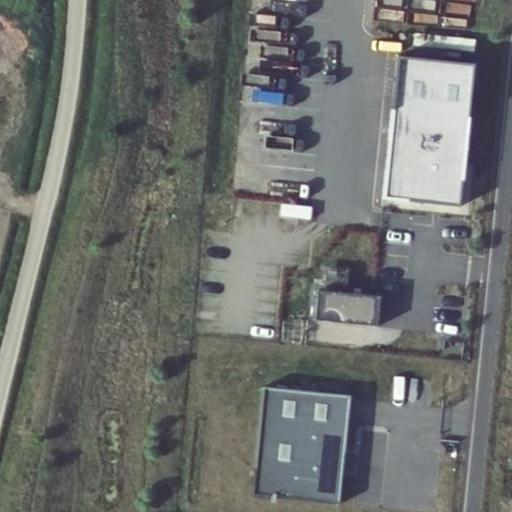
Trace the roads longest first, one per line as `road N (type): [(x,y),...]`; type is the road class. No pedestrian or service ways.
road 1 (residential): [(511,90),(469,511)]
road 2 (unclassified): [(0,390),(62,129),(77,0)]
